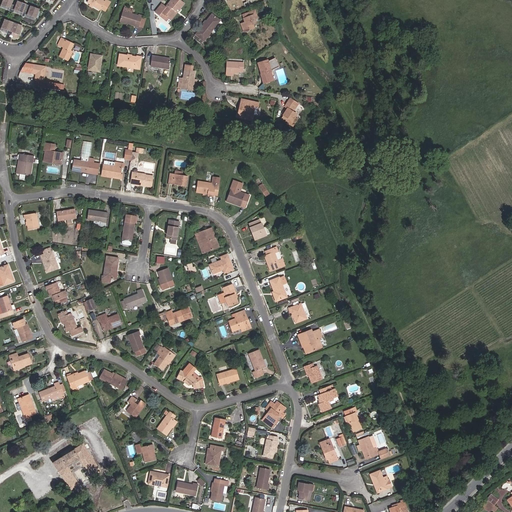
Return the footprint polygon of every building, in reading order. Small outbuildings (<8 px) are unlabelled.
[(11,0),(3,0),(1,6),(11,10),(10,12),(14,14),(15,12),(23,15),(22,17),(25,18),(26,16),(37,20),(40,11),(36,9),(31,8),(26,6),(22,4),(19,3),(18,2),(16,7),(12,6),(14,1),(13,0),(11,0)] [(106,0),(105,0),(104,2),(101,0),(88,0),(88,2),(90,4),(94,6),(100,10),(101,8),(105,11),(110,2),(106,0)] [(162,12),(169,18),(177,8),(179,10),(184,3),(179,0),(171,0),(166,7),(162,4),(155,12),(160,15),(162,12)] [(139,27),(142,18),(142,16),(138,14),(138,16),(132,14),(133,10),(124,7),(120,20),(128,23),(135,26),(135,27),(139,28),(139,27)] [(169,18),(171,20),(179,10),(177,8),(169,18)] [(253,24),(256,23),(254,19),(253,16),(256,15),(255,10),(243,15),(244,18),(244,19),(245,22),(246,26),(242,27),(244,32),(254,28),(253,24)] [(167,21),(169,18),(162,12),(160,15),(167,21)] [(196,34),(204,41),(220,21),(212,14),(196,34)] [(19,36),(22,27),(17,25),(13,23),(9,22),(5,20),(1,29),(8,32),(7,34),(11,36),(12,33),(19,36)] [(201,44),(204,41),(196,34),(193,38),(201,44)] [(69,61),(73,52),(70,50),(73,44),(61,38),(58,45),(64,48),(60,56),(69,61)] [(88,70),(100,72),(102,56),(91,54),(88,70)] [(118,65),(139,69),(141,58),(119,54),(118,65)] [(150,66),(169,69),(170,59),(152,56),(150,66)] [(268,72),(270,71),(279,67),(275,58),(268,61),(259,65),(262,74),(261,74),(264,83),(263,84),(259,88),(260,89),(263,89),(264,83),(267,84),(268,83),(269,83),(270,82),(271,81),(268,72)] [(244,63),(226,62),(226,72),(226,75),(233,75),(234,73),(238,73),(238,71),(244,71),(244,63)] [(35,80),(43,82),(46,67),(33,65),(32,73),(36,74),(35,80)] [(192,90),(194,79),(195,72),(192,71),(192,66),(185,65),(183,79),(180,78),(178,88),(192,90)] [(292,121),(294,117),(296,114),(293,112),(298,104),(290,99),(285,107),(288,109),(282,119),(293,126),(295,123),(292,121)] [(247,104),(241,102),(239,108),(241,108),(240,112),(239,112),(238,117),(253,120),(254,115),(253,115),(255,106),(258,107),(259,103),(248,100),(247,104)] [(61,163),(63,153),(54,152),(55,145),(45,143),(44,150),(45,150),(44,162),(52,163),(53,162),(61,163)] [(137,163),(138,154),(132,152),(130,160),(130,162),(137,163)] [(33,156),(20,154),(19,160),(20,161),(18,174),(30,176),(33,156)] [(73,159),(71,171),(92,174),(94,163),(94,159),(81,157),(81,161),(73,159)] [(120,177),(120,174),(121,168),(123,168),(124,164),(115,162),(114,166),(103,165),(101,176),(112,178),(112,175),(120,177)] [(145,175),(132,173),(131,183),(152,187),(153,176),(145,175)] [(186,186),(188,176),(182,175),(174,174),(170,174),(169,181),(182,183),(182,185),(186,186)] [(212,184),(198,182),(196,192),(203,193),(203,195),(205,195),(206,193),(208,194),(213,195),(217,195),(220,178),(213,177),(212,184)] [(234,202),(246,206),(250,195),(236,190),(237,187),(241,188),(243,183),(234,180),(226,201),(234,204),(234,202)] [(71,219),(76,218),(75,209),(56,212),(58,221),(66,220),(67,224),(72,223),(71,219)] [(94,225),(106,227),(108,213),(88,210),(87,220),(95,221),(94,225)] [(28,230),(39,228),(36,213),(24,215),(25,219),(26,219),(27,222),(28,222),(28,225),(28,230)] [(137,216),(126,214),(122,242),(124,244),(129,245),(132,244),(135,222),(136,223),(137,216)] [(167,238),(177,240),(180,221),(169,220),(167,238)] [(267,226),(263,228),(260,220),(249,224),(252,233),(253,233),(255,233),(257,239),(270,234),(267,226)] [(216,239),(214,239),(212,234),(214,233),(212,228),(195,234),(203,253),(219,247),(216,239)] [(271,272),(280,268),(277,261),(274,252),(276,252),(274,247),(265,251),(267,255),(266,255),(268,261),(267,262),(271,272)] [(47,272),(58,268),(52,252),(51,252),(50,248),(43,251),(44,254),(42,255),(45,263),(44,264),(47,272)] [(225,273),(233,269),(227,254),(221,257),(222,260),(210,265),(213,273),(221,270),(220,268),(222,267),(225,273)] [(116,267),(118,267),(119,262),(117,262),(117,258),(107,256),(104,276),(102,276),(102,278),(110,279),(116,280),(117,271),(115,271),(116,267)] [(11,273),(10,273),(7,265),(0,267),(0,276),(1,276),(4,285),(14,281),(11,273)] [(168,268),(158,272),(160,277),(162,283),(160,283),(162,289),(174,285),(168,268)] [(276,301),(287,297),(282,286),(280,280),(284,279),(283,276),(279,278),(279,277),(270,281),(274,291),(275,294),(274,295),(276,301)] [(60,292),(56,282),(46,287),(47,290),(48,290),(51,296),(52,296),(55,301),(56,304),(60,302),(61,304),(63,303),(64,306),(69,304),(66,296),(64,297),(63,293),(62,292),(60,292)] [(233,284),(222,287),(224,292),(218,295),(221,303),(227,302),(228,307),(230,306),(233,305),(238,303),(236,298),(235,294),(236,293),(233,284)] [(124,300),(127,308),(147,301),(142,289),(137,291),(138,294),(123,299),(124,300)] [(0,318),(14,314),(7,296),(0,298),(0,302),(1,306),(0,306),(2,311),(3,311),(4,313),(0,314),(0,318)] [(90,310),(96,308),(92,299),(87,301),(90,310)] [(301,304),(289,308),(290,312),(291,311),(296,323),(307,319),(304,311),(307,310),(304,303),(301,304)] [(171,315),(169,312),(166,313),(171,325),(192,317),(188,308),(173,314),(171,315)] [(81,327),(77,328),(71,313),(68,314),(66,310),(58,314),(60,318),(62,317),(64,324),(68,332),(72,330),(73,335),(82,332),(81,327)] [(246,316),(244,310),(230,316),(230,318),(233,317),(234,320),(229,321),(232,331),(238,328),(238,327),(240,326),(242,332),(251,328),(248,320),(246,320),(245,317),(246,316)] [(111,328),(121,324),(118,314),(107,318),(106,314),(97,317),(99,322),(100,321),(103,329),(110,326),(111,328)] [(30,331),(29,331),(26,324),(24,325),(22,319),(13,323),(15,328),(17,328),(23,342),(33,338),(30,331)] [(307,353),(322,347),(319,338),(322,337),(319,329),(313,332),(312,329),(298,335),(303,347),(305,346),(307,353)] [(137,356),(145,353),(139,335),(140,334),(139,331),(128,335),(134,352),(135,352),(137,356)] [(163,369),(167,363),(174,354),(164,348),(164,349),(161,347),(157,353),(161,354),(154,364),(163,369)] [(261,369),(266,367),(259,349),(249,353),(255,371),(253,372),(255,378),(263,375),(261,369)] [(24,366),(32,363),(28,354),(18,357),(17,353),(9,356),(11,362),(13,361),(15,366),(13,367),(14,369),(24,365),(24,366)] [(183,381),(188,385),(193,384),(194,389),(199,388),(199,387),(202,386),(201,381),(200,381),(199,378),(193,372),(195,367),(188,363),(184,370),(186,371),(185,372),(180,371),(177,378),(183,381)] [(312,383),(322,379),(317,365),(314,367),(312,363),(304,366),(305,370),(306,369),(309,376),(312,383)] [(219,385),(239,379),(236,369),(216,375),(219,385)] [(122,390),(127,380),(115,373),(114,375),(112,374),(103,370),(99,377),(110,383),(111,381),(119,386),(118,388),(122,390)] [(75,386),(89,381),(85,371),(79,374),(71,377),(71,375),(67,377),(70,385),(71,385),(70,384),(74,383),(75,386)] [(59,383),(55,384),(56,386),(39,393),(42,401),(51,398),(53,401),(63,397),(64,397),(59,383)] [(328,400),(334,397),(331,390),(329,385),(319,390),(321,394),(317,395),(320,403),(318,403),(321,412),(331,408),(328,400)] [(36,413),(29,395),(18,399),(19,402),(21,402),(23,409),(22,410),(25,417),(26,417),(27,421),(32,420),(30,416),(36,413)] [(127,411),(135,418),(145,403),(140,400),(137,404),(134,402),(136,399),(133,396),(128,402),(132,404),(127,411)] [(279,420),(276,418),(284,407),(277,401),(274,404),(271,401),(265,409),(268,411),(262,419),(273,427),(279,420)] [(353,431),(361,428),(355,413),(357,412),(355,407),(345,411),(347,416),(346,416),(349,423),(352,422),(353,423),(350,424),(353,431)] [(169,412),(166,410),(164,413),(167,415),(158,428),(166,435),(176,421),(173,419),(175,415),(170,412),(169,412)] [(211,436),(221,438),(225,419),(215,417),(211,436)] [(339,447),(345,444),(342,438),(344,437),(343,434),(339,435),(340,438),(336,439),(339,447)] [(267,439),(264,457),(273,458),(275,447),(277,448),(278,441),(277,441),(278,437),(270,435),(270,436),(268,435),(268,439),(267,439)] [(368,437),(359,441),(362,450),(364,451),(367,458),(375,455),(379,454),(381,459),(389,456),(386,448),(378,452),(376,447),(377,447),(373,435),(368,437)] [(326,456),(323,447),(331,443),(329,439),(320,443),(325,456),(326,456)] [(329,463),(338,460),(331,443),(323,447),(326,456),(325,456),(327,460),(328,459),(329,463)] [(91,477),(100,471),(83,444),(54,463),(71,490),(79,485),(67,466),(78,458),(91,477)] [(145,462),(155,459),(152,444),(141,447),(140,444),(135,445),(138,454),(143,452),(145,462)] [(206,464),(218,466),(221,450),(224,451),(225,447),(210,445),(210,448),(209,453),(208,453),(206,464)] [(269,485),(267,484),(270,470),(260,468),(257,487),(268,489),(269,485)] [(86,479),(79,469),(74,472),(81,483),(86,479)] [(378,492),(392,487),(389,479),(388,479),(384,481),(382,477),(379,470),(370,474),(373,483),(375,483),(378,492)] [(148,484),(167,487),(169,475),(151,471),(148,484)] [(211,499),(221,501),(224,485),(227,485),(228,481),(216,479),(215,482),(214,482),(211,499)] [(175,491),(196,496),(198,484),(193,483),(192,485),(177,482),(175,491)] [(311,491),(312,491),(313,484),(309,483),(309,484),(299,482),(298,491),(300,491),(299,499),(306,500),(308,490),(311,491)] [(494,505),(498,500),(491,494),(486,499),(494,505)] [(263,511),(264,511),(263,511),(265,499),(255,497),(252,511),(263,511)] [(494,511),(497,508),(494,505),(486,499),(481,506),(483,508),(486,505),(491,509),(494,511)] [(402,511),(407,511),(404,502),(401,503),(397,504),(398,506),(392,507),(389,508),(389,511),(402,511)]
